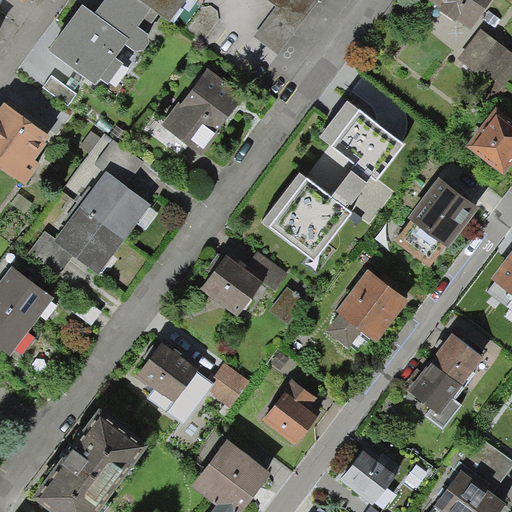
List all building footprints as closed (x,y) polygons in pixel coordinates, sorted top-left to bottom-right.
[(2,0),(19,11),(27,0),(2,0)] [(132,0),(172,28),(191,0),(132,0)] [(267,0),(277,7),(255,37),(281,56),(321,0),(267,0)] [(427,0),(428,0),(467,28),(487,0),(427,0)] [(134,99),(99,73),(127,36),(84,5),(46,58),(123,114),(134,99)] [(511,81),(511,43),(487,27),(464,62),(506,90),(511,81)] [(165,125),(202,151),(242,96),(206,69),(165,125)] [(358,165),(377,179),(403,146),(350,104),(324,138),(358,165)] [(0,108),(0,172),(18,184),(47,140),(0,108)] [(467,149),(502,174),(511,160),(511,126),(493,113),(467,149)] [(55,244),(101,276),(150,204),(126,189),(145,161),(115,140),(97,166),(105,171),(55,244)] [(377,179),(358,165),(333,198),(352,213),(377,179)] [(264,220),(316,260),(352,213),(333,198),(301,173),(264,220)] [(411,229),(448,251),(475,206),(438,184),(411,229)] [(203,289),(238,317),(263,285),(228,257),(203,289)] [(511,258),(494,285),(511,297),(511,258)] [(0,282),(0,345),(13,354),(52,292),(11,266),(0,282)] [(348,352),(361,336),(375,347),(408,305),(367,273),(333,315),(336,318),(324,333),(348,352)] [(68,307),(93,326),(103,312),(78,293),(68,307)] [(410,396),(439,417),(484,355),(455,334),(410,396)] [(199,371),(163,343),(137,376),(173,404),(199,371)] [(234,407),(250,384),(227,368),(211,391),(234,407)] [(263,422),(296,446),(316,419),(305,412),(314,398),(292,382),(263,422)] [(35,507),(42,511),(94,511),(137,452),(94,422),(35,507)] [(375,508),(402,470),(368,445),(340,483),(375,508)] [(191,493),(219,511),(244,511),(268,476),(222,446),(191,493)] [(434,511),(498,511),(502,507),(461,477),(434,511)]
